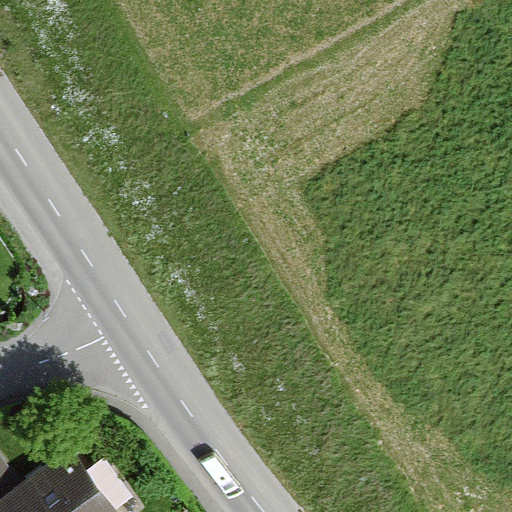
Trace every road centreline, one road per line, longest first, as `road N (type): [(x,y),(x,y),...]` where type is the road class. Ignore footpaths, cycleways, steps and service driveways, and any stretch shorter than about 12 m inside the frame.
road 1 (tertiary): [(129,337),(0,136)]
road 2 (tertiary): [(275,511),(129,337)]
road 3 (residential): [(0,383),(129,337)]
